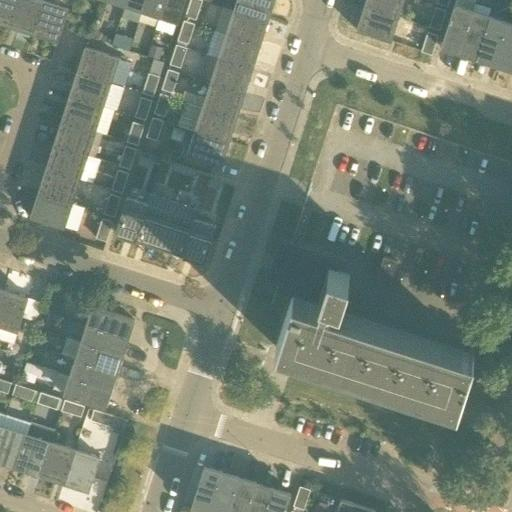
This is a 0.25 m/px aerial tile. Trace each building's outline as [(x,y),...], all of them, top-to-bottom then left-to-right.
[(0,0),(0,23),(9,26),(17,0),(0,0)] [(33,34),(44,0),(17,0),(9,26),(33,34)] [(46,0),(44,0),(33,34),(58,42),(69,7),(68,7),(46,0)] [(143,10),(146,0),(127,0),(126,5),(143,10)] [(160,16),(165,0),(146,0),(143,10),(160,16)] [(165,0),(160,16),(177,21),(177,22),(178,22),(184,0),(165,0)] [(190,0),(186,16),(196,19),(202,0),(190,0)] [(234,10),(268,21),(275,0),(209,0),(209,2),(234,10)] [(399,16),(404,0),(366,0),(364,5),(399,16)] [(391,41),(399,16),(364,5),(356,30),(391,41)] [(455,5),(441,47),(458,53),(472,11),(456,5),(455,5)] [(436,7),(430,27),(440,30),(446,11),(436,7)] [(261,45),(268,21),(234,10),(226,34),(261,45)] [(489,16),(472,11),(458,53),(476,58),(489,16)] [(506,22),(489,16),(476,58),(493,64),(506,22)] [(178,40),(188,43),(195,24),(184,21),(178,40)] [(511,62),(511,23),(506,22),(493,64),(510,69),(511,62)] [(428,32),(422,51),(432,55),(438,36),(428,32)] [(226,34),(218,58),(253,69),(261,45),(226,34)] [(170,64),(180,67),(187,48),(177,44),(170,64)] [(154,59),(159,60),(163,48),(151,45),(147,56),(154,59)] [(77,72),(112,83),(119,59),(120,58),(85,47),(77,72)] [(245,93),(253,69),(218,58),(211,82),(245,93)] [(153,60),(149,73),(160,76),(164,64),(165,62),(159,60),(154,59),(153,60)] [(179,73),(169,69),(162,89),(161,93),(171,96),(173,92),(179,73)] [(104,107),(112,83),(77,72),(69,96),(104,107)] [(153,96),(160,76),(149,73),(143,92),(153,96)] [(245,93),(211,82),(203,106),(237,117),(245,93)] [(165,116),(171,96),(161,93),(154,113),(165,116)] [(96,131),(104,107),(69,96),(62,120),(96,131)] [(142,97),(135,116),(146,120),(152,100),(142,97)] [(229,141),(237,117),(203,106),(195,130),(229,141)] [(147,137),(157,140),(163,121),(153,117),(147,137)] [(103,133),(96,131),(62,120),(54,144),(95,157),(103,133)] [(134,122),(127,141),(138,145),(144,125),(134,122)] [(229,141),(195,130),(187,154),(187,155),(221,166),(229,141)] [(96,157),(95,157),(54,144),(46,168),(81,179),(80,181),(93,185),(102,160),(95,158),(96,157)] [(126,146),(120,165),(130,169),(136,149),(126,146)] [(81,179),(46,168),(38,192),(73,203),(80,181),(81,179)] [(118,170),(112,189),(122,192),(129,173),(118,170)] [(65,228),(73,203),(38,192),(30,217),(65,228)] [(110,194),(104,213),(115,216),(121,197),(110,194)] [(142,219),(135,240),(160,248),(169,219),(144,211),(142,219)] [(122,213),(115,234),(135,240),(142,219),(122,213)] [(103,218),(96,237),(96,238),(107,241),(113,222),(103,218)] [(169,219),(160,248),(184,256),(191,235),(194,227),(169,219)] [(191,235),(184,256),(204,263),(211,242),(191,235)] [(345,264),(321,256),(319,256),(308,291),(280,282),(280,284),(277,292),(292,297),(276,347),(457,406),(474,353),(473,353),(471,357),(456,352),(457,350),(458,349),(326,306),(328,299),(341,303),(350,275),(342,272),(345,264)] [(390,285),(397,261),(384,257),(376,281),(390,285)] [(4,289),(0,301),(0,326),(18,332),(29,297),(4,289)] [(86,324),(129,338),(135,320),(92,306),(91,307),(92,307),(86,324)] [(81,341),(123,355),(129,338),(86,324),(81,341)] [(118,372),(123,355),(81,341),(75,358),(118,372)] [(112,390),(118,372),(75,358),(70,375),(112,390)] [(7,360),(3,372),(19,378),(23,365),(7,360)] [(21,379),(34,383),(40,367),(26,362),(21,379)] [(106,407),(112,390),(70,375),(65,392),(64,392),(64,393),(106,407)] [(0,378),(0,390),(8,393),(11,382),(0,378)] [(16,384),(12,394),(32,401),(35,390),(16,384)] [(41,392),(38,402),(57,409),(60,398),(41,392)] [(65,400),(62,410),(81,416),(85,406),(65,400)] [(111,426),(114,416),(94,409),(91,420),(111,426)] [(0,420),(17,425),(19,418),(0,412),(0,420)] [(4,426),(0,437),(0,462),(17,468),(28,434),(4,426)] [(28,434),(17,468),(41,476),(52,442),(28,434)] [(52,442),(41,476),(64,484),(75,449),(52,442)] [(100,457),(75,449),(64,484),(89,492),(100,457)] [(204,511),(209,511),(222,471),(205,466),(191,508),(192,509),(192,508),(204,511)] [(228,511),(240,477),(222,471),(209,511),(228,511)] [(247,511),(257,482),(240,477),(228,511),(247,511)] [(265,511),(274,488),(257,482),(247,511),(265,511)] [(304,509),(310,490),(311,490),(300,486),(294,506),(304,509)] [(285,511),(291,493),(274,488),(265,511),(285,511)] [(337,511),(375,511),(376,510),(342,499),(337,511)]
